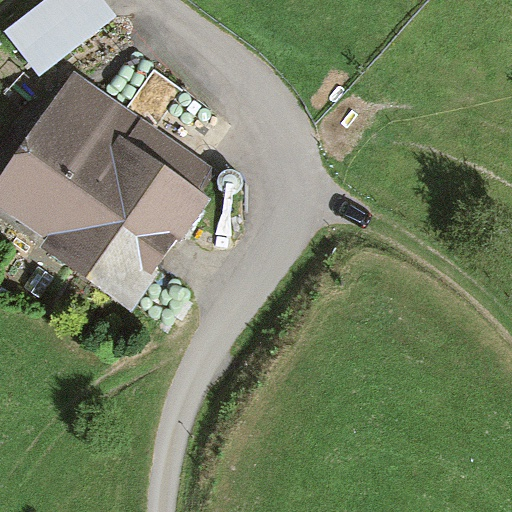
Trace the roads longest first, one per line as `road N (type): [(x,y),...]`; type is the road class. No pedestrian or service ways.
road 1 (track): [(161,511),(186,402),(302,225),(312,186),(283,98),(166,0)]
road 2 (track): [(312,186),(458,275),(511,330)]
